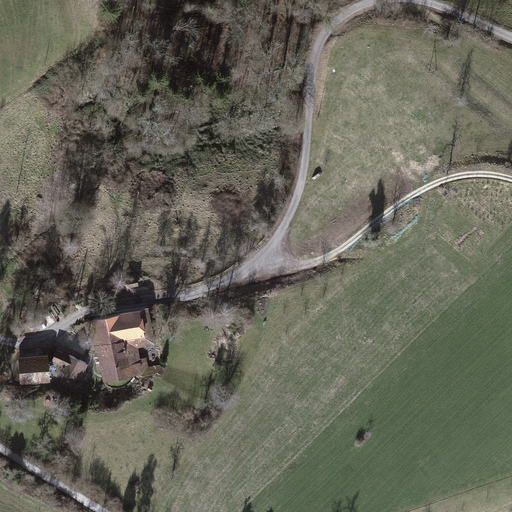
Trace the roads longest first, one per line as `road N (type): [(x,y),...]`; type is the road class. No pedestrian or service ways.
road 1 (residential): [(511,36),(434,5),(380,2),(336,21),(319,45),(309,83),(298,198),(268,253),(214,288),(106,305),(33,341),(0,339)]
road 2 (track): [(511,177),(471,173),(432,184),(322,261),(301,266),(268,253)]
road 3 (track): [(0,446),(102,511)]
